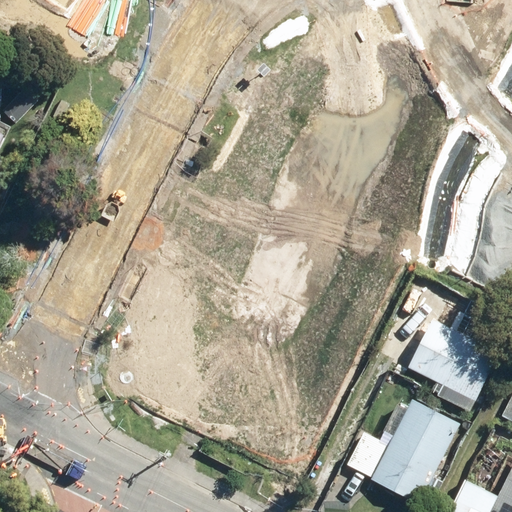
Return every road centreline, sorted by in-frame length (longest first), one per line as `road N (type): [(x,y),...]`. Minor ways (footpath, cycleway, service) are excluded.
road 1 (residential): [(8,420),(193,47),(244,0)]
road 2 (residential): [(8,420),(117,475)]
